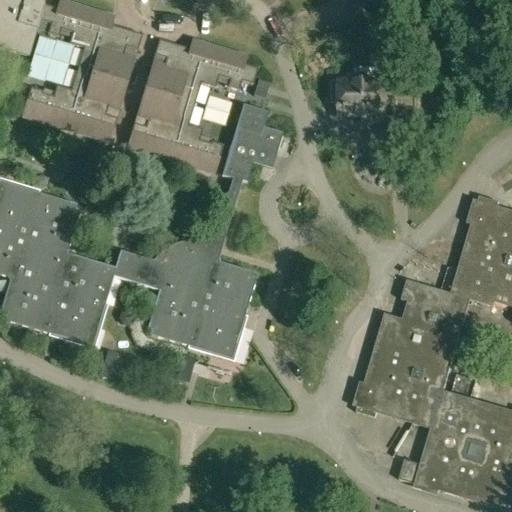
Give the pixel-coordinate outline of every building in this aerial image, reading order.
[(129,72),(135,52),(137,52),(142,37),(110,28),(113,18),(60,2),(57,11),(43,7),(45,0),(23,0),(22,5),(14,3),(15,0),(0,0),(0,50),(29,59),(40,23),(51,26),(48,36),(58,39),(60,35),(71,39),(68,46),(83,50),(70,92),(56,88),(54,94),(43,90),(42,93),(30,89),(25,107),(22,119),(108,145),(111,133),(113,134),(117,121),(115,120),(121,99),(121,100),(130,73),(129,72)] [(217,83),(228,86),(227,89),(238,93),(241,83),(252,87),(257,71),(243,67),(246,58),(192,42),(190,51),(158,42),(154,57),(155,58),(149,78),(141,105),(135,126),(133,125),(129,138),(131,139),(127,151),(213,177),(217,165),(223,147),(211,144),(211,141),(200,138),(202,132),(188,127),(200,86),(215,90),(217,83)] [(421,84),(386,84),(386,81),(385,81),(385,69),(354,69),(354,82),(338,82),(338,83),(332,84),(332,104),(338,104),(338,118),(361,117),(361,123),(387,123),(387,116),(421,116),(421,84)] [(12,74),(7,90),(18,94),(23,78),(12,74)] [(258,82),(253,97),(265,101),(269,85),(258,82)] [(0,277),(7,279),(8,283),(9,284),(6,294),(0,314),(0,316),(4,317),(2,322),(50,337),(51,331),(59,334),(58,339),(76,345),(78,339),(87,342),(89,337),(95,338),(98,330),(105,308),(105,306),(113,279),(159,293),(147,331),(151,333),(150,337),(189,349),(210,355),(211,355),(213,349),(222,352),(224,347),(229,349),(232,339),(237,340),(242,327),(236,325),(239,317),(244,318),(246,312),(256,281),(251,279),(252,276),(220,266),(218,261),(219,256),(221,251),(242,183),(246,185),(252,165),(256,152),(275,158),(276,158),(283,135),(263,129),(267,114),(243,107),(221,178),(227,179),(232,181),(213,243),(209,242),(205,242),(200,241),(196,242),(191,242),(187,243),(183,244),(181,245),(178,245),(174,247),(172,248),(170,249),(166,251),(163,254),(159,257),(156,260),(153,263),(120,253),(115,270),(66,256),(79,213),(75,211),(77,207),(40,196),(7,186),(5,192),(0,189),(0,277)] [(34,181),(32,189),(45,193),(49,180),(39,177),(34,181)] [(383,315),(363,385),(354,415),(375,421),(377,415),(432,431),(422,467),(405,462),(399,482),(416,487),(415,491),(437,497),(438,493),(503,511),(508,511),(511,498),(511,413),(443,393),(469,306),(470,302),(493,308),(495,304),(511,308),(511,213),(497,209),(499,204),(479,198),(478,203),(474,202),(467,225),(470,226),(451,295),(407,283),(402,302),(408,304),(403,321),(383,315)] [(108,352),(103,367),(114,370),(119,355),(112,353),(108,352)] [(184,358),(180,373),(191,376),(194,364),(195,361),(184,358)]
